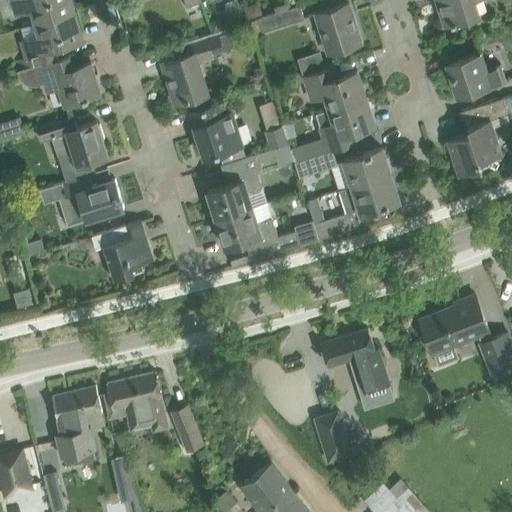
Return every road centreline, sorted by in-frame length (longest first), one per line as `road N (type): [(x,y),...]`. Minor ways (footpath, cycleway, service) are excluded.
road 1 (tertiary): [(0,369),(354,279),(511,217)]
road 2 (residential): [(186,265),(103,0)]
road 3 (residential): [(419,123),(380,0)]
